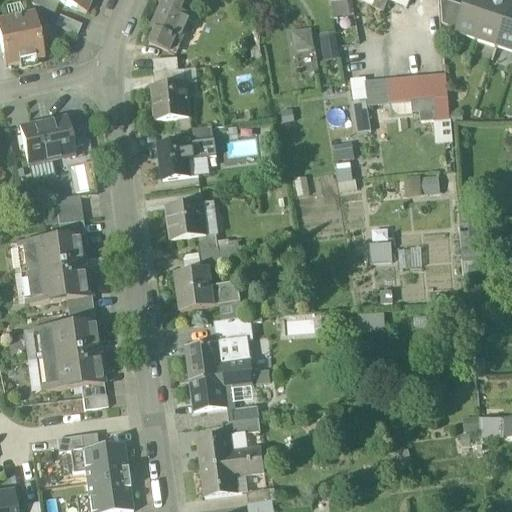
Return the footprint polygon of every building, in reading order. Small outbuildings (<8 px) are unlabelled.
[(59,4),(49,0),(35,0),(32,6),(54,15),(59,4)] [(49,0),(59,4),(86,15),(92,0),(49,0)] [(165,0),(152,31),(155,33),(150,46),(172,55),(178,43),(181,44),(192,18),(182,14),(187,0),(165,0)] [(410,0),(388,0),(388,2),(406,10),(410,0)] [(491,0),(468,0),(465,9),(457,32),(456,38),(458,38),(475,43),(475,44),(476,44),(491,0)] [(511,2),(503,0),(491,0),(476,44),(477,45),(478,44),(495,50),(495,51),(496,51),(511,3),(511,2)] [(465,9),(440,1),(442,27),(457,32),(465,9)] [(511,3),(496,51),(497,52),(498,51),(511,55),(511,3)] [(34,14),(0,21),(0,46),(5,69),(44,60),(34,14)] [(60,18),(55,29),(77,38),(81,27),(60,18)] [(312,51),(311,31),(291,32),(293,52),(312,51)] [(334,34),(318,35),(322,63),(337,61),(334,34)] [(177,61),(153,63),(155,76),(179,73),(177,61)] [(196,72),(154,77),(155,90),(186,87),(197,85),(196,72)] [(446,78),(399,82),(401,105),(420,104),(448,101),(446,78)] [(368,102),(365,84),(364,80),(350,82),(353,103),(368,102)] [(368,108),(401,105),(399,82),(365,84),(368,102),(368,108)] [(155,90),(152,90),(155,125),(190,121),(189,102),(188,102),(186,87),(155,90)] [(450,121),(448,101),(420,104),(422,124),(450,121)] [(66,121),(20,131),(27,163),(43,160),(44,164),(73,158),(66,121)] [(212,130),(189,133),(190,144),(191,144),(191,145),(214,142),(212,130)] [(214,142),(191,145),(194,162),(197,161),(197,162),(216,160),(214,142)] [(190,144),(158,149),(163,184),(199,179),(197,162),(197,161),(194,162),(191,145),(191,144),(190,144)] [(341,191),(353,188),(347,164),(335,167),(341,191)] [(401,179),(402,198),(438,197),(437,177),(401,179)] [(79,199),(55,202),(59,228),(83,225),(79,199)] [(202,205),(167,210),(171,244),(196,241),(206,240),(206,238),(202,205)] [(83,225),(59,228),(60,240),(74,238),(75,239),(84,238),(83,225)] [(483,227),(468,227),(468,226),(459,226),(462,265),(483,265),(483,252),(470,252),(470,240),(483,240),(483,227)] [(206,240),(196,241),(198,257),(199,257),(218,255),(217,243),(216,236),(206,238),(206,240)] [(60,240),(20,245),(28,308),(66,303),(83,301),(83,300),(75,239),(74,238),(60,240)] [(231,242),(217,243),(218,255),(232,253),(231,242)] [(368,245),(369,264),(390,262),(389,244),(368,245)] [(418,249),(400,252),(403,270),(421,267),(418,249)] [(251,250),(238,252),(239,263),(253,261),(251,250)] [(218,255),(199,257),(201,272),(209,271),(240,267),(239,263),(238,252),(232,253),(218,255)] [(201,272),(175,276),(181,314),(214,309),(211,288),(209,271),(201,272)] [(237,285),(211,288),(214,308),(219,307),(239,304),(237,285)] [(83,300),(83,301),(66,303),(68,316),(93,312),(91,299),(83,300)] [(239,304),(219,307),(222,325),(242,322),(239,304)] [(93,312),(68,316),(69,327),(90,324),(91,325),(94,325),(93,312)] [(286,317),(288,335),(319,333),(318,315),(286,317)] [(242,322),(222,325),(215,326),(217,339),(228,338),(229,344),(247,342),(248,344),(253,343),(250,321),(242,322)] [(69,327),(36,331),(44,395),(81,391),(99,388),(99,387),(91,325),(90,324),(69,327)] [(219,346),(222,367),(250,364),(248,344),(247,342),(229,344),(228,338),(217,339),(218,346),(219,346)] [(218,346),(186,351),(189,384),(223,379),(222,367),(219,346),(218,346)] [(250,364),(222,367),(223,379),(252,375),(250,364)] [(252,375),(223,379),(227,409),(235,408),(232,390),(253,387),(252,375)] [(223,379),(189,384),(194,416),(228,412),(227,409),(223,379)] [(99,388),(81,391),(82,402),(105,399),(103,387),(99,387),(99,388)] [(105,399),(82,402),(84,414),(106,411),(105,399)] [(257,410),(232,413),(234,425),(237,424),(258,422),(259,421),(257,410)] [(476,434),(476,419),(462,420),(462,434),(476,434)] [(511,420),(480,421),(481,437),(511,436),(511,420)] [(258,422),(237,424),(239,438),(260,435),(258,422)] [(97,452),(96,438),(80,440),(82,454),(69,456),(72,477),(84,476),(85,488),(128,483),(123,449),(97,452)] [(230,439),(198,443),(202,472),(234,468),(232,456),(230,439)] [(80,440),(56,443),(58,457),(69,456),(82,454),(80,440)] [(262,452),(232,456),(234,468),(264,464),(262,452)] [(264,464),(234,468),(236,480),(265,476),(264,464)] [(234,468),(202,472),(206,502),(238,498),(236,480),(234,468)] [(131,511),(128,483),(85,488),(87,500),(80,501),(81,511),(131,511)] [(274,492),(247,495),(248,509),(272,505),(276,505),(274,492)] [(0,511),(15,511),(13,498),(0,499),(0,511)]
